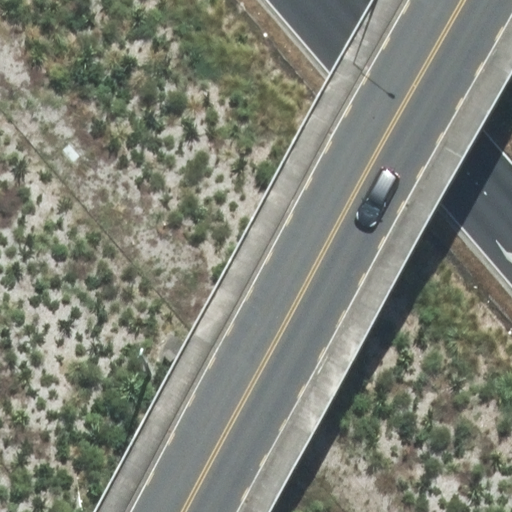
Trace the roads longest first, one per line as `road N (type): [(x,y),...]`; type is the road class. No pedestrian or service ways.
road 1 (secondary): [(465,0),(185,511)]
road 2 (motorway): [(511,206),(331,0)]
